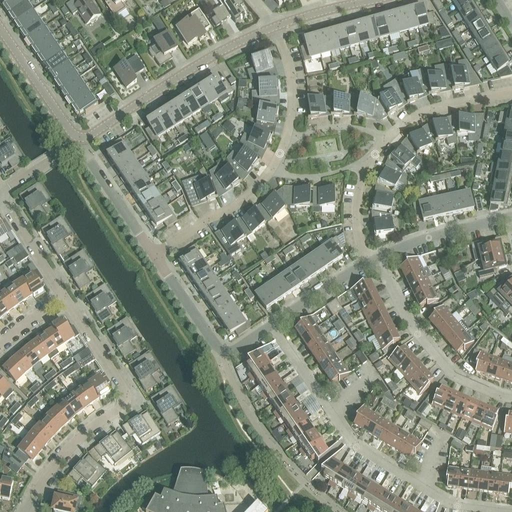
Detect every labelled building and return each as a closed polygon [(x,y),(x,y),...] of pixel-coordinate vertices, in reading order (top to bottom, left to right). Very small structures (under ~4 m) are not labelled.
[(9,15),(27,2),(25,0),(12,0),(3,6),(3,7),(5,5),(10,13),(9,15)] [(79,0),(73,0),(66,5),(73,15),(78,12),(87,25),(91,22),(92,23),(94,22),(96,21),(98,19),(97,18),(101,16),(100,14),(100,11),(98,11),(90,0),(84,0),(81,2),(79,0)] [(122,3),(125,0),(111,0),(105,4),(115,18),(126,10),(122,3)] [(221,25),(222,25),(221,24),(227,20),(231,17),(236,24),(241,20),(240,19),(243,18),(244,20),(245,19),(244,17),(246,16),(245,14),(243,11),(243,12),(241,9),(244,7),(240,1),(236,4),(233,0),(231,0),(231,1),(230,0),(219,0),(218,1),(222,6),(219,8),(219,7),(218,8),(212,12),(216,17),(212,20),(216,27),(221,25)] [(438,0),(436,0),(433,3),(439,13),(444,9),(438,0)] [(459,13),(473,4),(471,0),(459,0),(454,4),(459,13)] [(15,23),(33,11),(27,2),(9,15),(11,14),(16,22),(14,23),(15,23)] [(464,21),(479,12),(473,4),(459,13),(464,21)] [(413,9),(419,29),(419,28),(428,25),(429,27),(435,25),(432,13),(426,15),(424,7),(414,10),(413,9)] [(419,29),(413,9),(413,10),(404,13),(404,12),(403,12),(409,31),(418,28),(418,29),(419,29)] [(210,28),(199,10),(185,19),(187,22),(177,29),(188,46),(198,39),(200,42),(203,40),(199,33),(201,32),(202,33),(210,28)] [(20,32),(39,19),(33,11),(15,23),(16,22),(22,30),(20,31),(20,32)] [(393,14),(399,34),(408,31),(409,32),(409,31),(403,12),(403,13),(394,15),(394,14),(393,14)] [(470,30),(484,21),(479,12),(464,21),(470,30)] [(399,34),(393,14),(393,16),(384,18),(384,17),(389,37),(390,37),(389,36),(399,34)] [(389,37),(384,17),(383,17),(384,18),(374,21),(374,20),(379,40),(380,40),(380,39),(389,36),(389,37)] [(26,40),(45,27),(39,19),(20,32),(22,31),(28,39),(26,40)] [(379,40),(374,20),(374,21),(365,24),(364,23),(370,43),(370,42),(379,39),(379,40)] [(475,38),(489,29),(484,21),(470,30),(475,38)] [(65,26),(71,34),(75,31),(69,23),(67,25),(65,26)] [(370,43),(364,23),(364,24),(355,26),(354,25),(360,45),(369,42),(369,43),(370,43)] [(344,28),(350,48),(350,47),(359,45),(360,45),(354,25),(354,26),(354,27),(345,29),(345,28),(344,28)] [(32,49),(50,36),(45,27),(26,40),(28,39),(33,47),(32,48),(32,49)] [(84,28),(79,32),(85,40),(90,37),(84,28)] [(350,48),(344,28),(344,29),(335,32),(335,31),(340,51),(340,50),(350,48)] [(480,47),(495,38),(489,29),(475,38),(480,47)] [(325,34),(330,54),(331,54),(330,53),(340,50),(340,51),(335,31),(334,31),(335,32),(325,35),(325,34)] [(156,45),(148,50),(150,51),(149,52),(151,55),(153,59),(154,58),(160,67),(173,59),(169,54),(172,52),(178,49),(170,36),(168,33),(154,42),(156,45)] [(330,54),(325,34),(324,34),(325,35),(316,37),(315,36),(315,37),(321,56),(330,53),(330,54)] [(37,57),(38,57),(56,44),(50,36),(32,49),(34,48),(39,56),(37,57)] [(321,56),(315,37),(315,38),(305,40),(307,46),(300,48),(305,62),(311,60),(311,58),(320,56),(321,56)] [(486,56),(500,47),(495,38),(480,47),(486,56)] [(43,65),(62,53),(56,44),(38,57),(39,56),(45,64),(43,65)] [(491,64),(506,55),(500,47),(486,56),(491,64)] [(100,53),(97,48),(90,52),(94,57),(100,53)] [(49,74),(68,61),(62,53),(43,65),(43,66),(45,64),(51,72),(49,74)] [(404,53),(393,56),(394,63),(406,59),(404,53)] [(247,71),(250,81),(276,79),(271,63),(273,63),(270,55),(252,61),(255,69),(247,71)] [(506,55),(491,64),(500,78),(510,72),(507,67),(511,64),(506,55)] [(127,89),(128,88),(137,82),(133,77),(145,69),(136,56),(125,64),(124,64),(114,70),(127,89)] [(55,82),(73,70),(68,61),(49,74),(51,73),(56,81),(55,82)] [(463,87),(479,84),(480,83),(465,61),(458,62),(459,70),(451,72),(455,90),(463,89),(463,87)] [(452,89),(447,68),(446,65),(434,67),(436,75),(428,77),(431,95),(440,94),(439,92),(452,89)] [(60,90),(61,91),(79,78),(73,70),(55,82),(57,81),(62,89),(60,90)] [(417,99),(428,94),(425,79),(421,70),(407,76),(410,83),(403,86),(410,103),(418,100),(417,99)] [(66,99),(85,86),(79,78),(61,91),(62,90),(68,98),(66,99)] [(207,83),(218,100),(221,105),(230,99),(228,96),(233,92),(226,82),(221,85),(217,78),(208,84),(207,83)] [(397,111),(396,109),(407,103),(400,87),(395,80),(383,88),(387,95),(380,99),(390,115),(397,111)] [(252,102),(261,104),(278,107),(277,91),(278,91),(278,82),(259,83),(259,92),(252,92),(252,102)] [(110,98),(115,94),(107,83),(102,87),(110,98)] [(218,101),(218,100),(207,83),(207,84),(199,89),(199,88),(210,106),(210,105),(218,100),(218,101)] [(72,107),(91,95),(85,86),(66,99),(67,99),(68,98),(74,106),(72,107)] [(190,94),(201,111),(209,105),(209,106),(210,106),(199,88),(198,89),(199,90),(191,95),(190,94)] [(182,99),(181,99),(192,117),(193,117),(192,116),(200,111),(201,111),(190,94),(190,95),(182,100),(182,99)] [(91,95),(72,107),(72,108),(74,107),(79,114),(78,116),(84,112),(86,114),(98,106),(91,95)] [(334,97),(334,116),(342,116),(342,114),(354,114),(357,99),(349,99),(349,97),(334,97)] [(388,117),(378,101),(375,103),(375,101),(360,98),(357,117),(365,118),(365,117),(377,119),(376,121),(380,121),(388,117)] [(173,105),(184,122),(192,116),(192,117),(181,99),(181,100),(182,100),(174,106),(173,105)] [(307,101),(307,102),(308,102),(311,119),(319,118),(319,116),(331,114),(331,100),(323,101),(322,99),(307,101)] [(184,122),(173,105),(172,105),(173,106),(165,111),(164,110),(175,128),(175,127),(183,122),(184,122)] [(260,107),(257,122),(259,122),(258,128),(272,135),(275,119),(277,119),(279,111),(260,107)] [(175,128),(164,110),(164,111),(156,117),(156,116),(167,133),(175,127),(175,128)] [(303,122),(305,111),(295,110),(293,121),(303,122)] [(167,133),(156,116),(155,116),(156,117),(147,122),(150,127),(145,131),(153,144),(159,140),(158,138),(166,133),(167,133)] [(459,116),(459,135),(468,135),(468,143),(479,142),(484,117),(483,117),(467,118),(467,116),(459,116)] [(441,123),(441,121),(433,123),(438,141),(446,139),(449,146),(457,144),(456,118),(441,123)] [(228,121),(223,126),(231,133),(235,128),(228,121)] [(409,138),(419,154),(432,145),(431,143),(435,141),(430,126),(417,135),(416,133),(409,138)] [(244,134),(240,143),(259,160),(267,145),(268,146),(272,138),(255,130),(251,138),(244,134)] [(206,134),(200,138),(205,144),(211,141),(206,134)] [(511,136),(504,135),(502,145),(511,146),(511,136)] [(313,139),(314,155),(335,153),(334,138),(313,139)] [(108,161),(112,166),(129,154),(124,146),(125,144),(121,139),(111,146),(114,151),(107,156),(110,160),(108,161)] [(13,143),(13,144),(10,140),(1,145),(0,143),(0,164),(2,167),(8,163),(12,169),(5,174),(25,161),(13,143)] [(396,151),(390,158),(405,170),(410,164),(416,169),(420,165),(422,163),(408,141),(397,153),(396,151)] [(188,144),(182,148),(186,154),(192,150),(188,144)] [(500,155),(511,156),(511,146),(502,145),(500,155)] [(233,152),(226,160),(231,167),(241,181),(252,168),(253,170),(259,163),(244,151),(239,157),(233,152)] [(136,163),(129,154),(112,166),(112,167),(114,165),(116,169),(114,170),(118,175),(136,163)] [(511,156),(500,155),(498,165),(511,167),(511,156)] [(409,179),(402,172),(390,161),(383,175),(381,175),(378,182),(395,190),(398,183),(406,186),(409,179)] [(124,184),(142,172),(136,163),(118,175),(120,174),(122,178),(120,179),(124,184)] [(511,167),(498,165),(492,163),(490,173),(492,174),(511,177),(511,167)] [(217,167),(209,172),(218,197),(231,187),(232,189),(239,184),(229,169),(222,173),(217,167)] [(130,193),(148,181),(142,172),(124,184),(126,183),(128,186),(126,188),(130,193)] [(490,184),(494,185),(511,188),(511,182),(511,177),(492,174),(490,184)] [(199,178),(182,184),(191,207),(207,201),(208,203),(216,200),(209,182),(201,185),(199,178)] [(154,190),(148,181),(130,193),(132,192),(135,195),(133,197),(136,202),(154,190)] [(51,201),(39,183),(19,196),(19,197),(27,192),(31,198),(25,202),(28,207),(26,208),(36,223),(48,216),(47,215),(46,216),(41,207),(50,201),(51,202),(51,201)] [(509,198),(511,188),(494,185),(492,195),(509,198)] [(374,201),(372,209),(391,212),(394,197),(391,197),(392,192),(378,186),(376,201),(374,201)] [(284,187),(276,194),(286,207),(289,204),(295,204),(295,206),(310,207),(310,189),(302,188),(302,190),(290,190),(290,187),(284,187)] [(326,190),(313,191),(313,206),(320,205),(320,208),(335,207),(334,188),(326,189),(326,190)] [(142,211),(160,199),(154,190),(136,202),(138,201),(141,204),(139,206),(142,211)] [(460,194),(459,194),(464,213),(474,211),(470,192),(469,193),(460,195),(460,194)] [(450,196),(449,196),(454,216),(464,213),(459,194),(459,195),(450,197),(450,196)] [(268,202),(258,210),(267,221),(272,217),(274,219),(285,211),(273,195),(267,200),(268,202)] [(507,208),(509,198),(492,195),(489,212),(490,213),(498,211),(499,207),(507,208)] [(444,218),(454,216),(449,196),(449,197),(440,199),(439,199),(444,218)] [(477,211),(483,210),(481,198),(474,200),(477,211)] [(148,220),(166,208),(160,199),(142,211),(144,210),(147,213),(145,215),(148,220)] [(430,201),(429,201),(434,220),(444,218),(439,199),(430,202),(430,201)] [(423,222),(434,220),(429,201),(429,202),(420,204),(419,202),(413,203),(415,216),(422,214),(423,222)] [(172,216),(166,208),(148,220),(150,219),(153,222),(151,224),(155,229),(163,223),(167,228),(177,221),(173,215),(172,216)] [(248,216),(238,223),(246,235),(252,232),(253,233),(265,226),(254,210),(247,215),(248,216)] [(389,215),(374,212),(375,228),(374,228),(374,237),(393,234),(392,219),(390,220),(389,215)] [(48,241),(53,248),(58,257),(70,250),(69,249),(68,250),(63,241),(72,235),(72,236),(73,235),(61,217),(41,230),(41,231),(49,226),(53,232),(47,236),(49,241),(48,241)] [(228,229),(216,236),(230,257),(240,251),(236,244),(244,240),(234,223),(227,227),(228,229)] [(6,224),(2,227),(0,224),(0,239),(11,232),(6,224)] [(162,231),(149,237),(154,247),(167,241),(162,231)] [(343,258),(338,251),(343,248),(336,237),(330,241),(329,239),(321,244),(323,248),(335,265),(334,264),(343,258)] [(503,251),(502,248),(501,242),(493,244),(493,245),(487,246),(486,241),(471,244),(475,262),(481,260),(502,255),(502,252),(503,251)] [(11,261),(14,259),(24,252),(21,246),(7,255),(11,261)] [(203,261),(197,253),(198,252),(194,246),(184,253),(188,258),(181,263),(183,267),(181,268),(185,274),(203,261)] [(315,254),(326,271),(327,271),(326,270),(334,264),(334,265),(335,265),(323,248),(323,249),(315,254)] [(443,250),(438,251),(441,264),(447,262),(443,250)] [(83,251),(63,264),(63,265),(71,260),(75,266),(69,270),(71,275),(70,275),(80,291),(92,283),(91,283),(90,283),(85,274),(94,269),(94,270),(95,269),(83,251)] [(24,252),(14,259),(17,264),(28,257),(24,252)] [(306,260),(318,277),(318,276),(317,275),(325,270),(326,271),(315,254),(314,254),(315,254),(307,260),(306,259),(306,260)] [(503,258),(502,255),(481,260),(484,271),(478,273),(480,279),(494,275),(493,270),(499,268),(499,269),(507,267),(504,258),(503,258)] [(405,277),(423,269),(417,258),(406,263),(407,265),(401,268),(405,277)] [(298,265),(309,282),(310,282),(309,281),(317,276),(318,277),(306,260),(298,266),(298,265)] [(191,283),(209,270),(203,262),(203,261),(185,274),(187,273),(190,276),(188,277),(191,283)] [(457,264),(450,267),(454,273),(460,270),(457,264)] [(289,271),(301,288),(301,287),(309,282),(298,265),(298,266),(290,271),(289,271)] [(428,279),(423,269),(405,277),(411,288),(428,279)] [(197,292),(216,279),(215,279),(209,271),(210,270),(209,270),(191,283),(193,282),(196,285),(194,286),(197,292)] [(37,271),(36,272),(23,280),(34,297),(43,291),(38,283),(42,280),(37,271)] [(281,277),(293,294),(292,293),(300,287),(301,288),(289,271),(289,272),(282,277),(281,277)] [(273,283),(284,300),(284,299),(292,293),(292,294),(293,294),(281,277),(281,278),(273,283),(273,282),(273,283)] [(216,279),(197,292),(199,290),(202,294),(200,295),(203,300),(222,288),(221,288),(215,280),(216,279)] [(411,288),(416,298),(433,289),(428,279),(411,288)] [(490,293),(502,306),(507,302),(511,296),(511,279),(509,282),(509,283),(505,287),(501,283),(490,293)] [(34,297),(23,280),(14,286),(25,301),(33,296),(34,297)] [(352,289),(358,301),(375,293),(370,282),(364,286),(363,284),(352,289)] [(264,288),(276,305),(275,304),(283,299),(284,300),(273,283),(272,283),(273,283),(265,289),(264,288)] [(105,285),(85,298),(93,294),(97,300),(90,304),(93,308),(92,309),(102,325),(114,317),(113,317),(112,317),(106,308),(116,302),(116,303),(117,303),(105,285)] [(5,292),(16,307),(25,301),(14,286),(5,292)] [(455,287),(449,291),(451,295),(458,291),(455,287)] [(209,309),(228,297),(227,297),(221,289),(222,288),(203,300),(204,301),(206,299),(208,303),(206,304),(209,309)] [(276,305),(264,288),(264,289),(256,295),(266,310),(275,305),(275,306),(276,305)] [(438,300),(433,289),(416,298),(420,307),(427,304),(427,306),(438,300)] [(0,296),(0,302),(8,313),(16,307),(5,292),(0,296)] [(358,301),(362,311),(380,302),(375,293),(358,301)] [(460,293),(454,297),(456,301),(463,297),(460,293)] [(209,309),(210,310),(212,308),(214,312),(212,313),(216,318),(234,306),(233,306),(227,298),(228,297),(209,309)] [(331,303),(338,314),(343,310),(336,300),(331,303)] [(8,313),(0,302),(0,319),(0,320),(8,313)] [(362,311),(367,320),(384,312),(380,302),(362,311)] [(338,314),(331,303),(326,306),(333,317),(338,314)] [(472,313),(477,308),(474,305),(469,310),(472,313)] [(222,327),(240,315),(240,314),(239,315),(233,306),(234,306),(216,318),(216,319),(218,317),(220,321),(218,322),(222,327)] [(430,320),(436,328),(451,316),(443,306),(434,314),(435,316),(430,320)] [(477,308),(472,313),(475,317),(480,312),(477,308)] [(367,320),(372,330),(389,321),(384,312),(367,320)] [(240,336),(251,329),(247,323),(245,324),(240,315),(222,327),(224,326),(226,330),(224,331),(228,336),(237,330),(240,336)] [(458,325),(451,316),(436,328),(444,337),(458,325)] [(302,339),(318,328),(310,317),(300,324),(301,326),(295,329),(302,339)] [(124,358),(136,351),(135,351),(134,351),(128,342),(138,336),(138,337),(139,337),(127,319),(107,332),(115,327),(118,333),(112,337),(115,342),(114,342),(124,358)] [(375,336),(377,339),(394,331),(389,321),(372,330),(375,336)] [(73,327),(69,330),(63,322),(53,328),(54,330),(55,329),(65,345),(79,336),(73,327)] [(486,323),(480,328),(483,332),(489,327),(486,323)] [(466,333),(458,325),(444,337),(451,346),(466,333)] [(308,348),(324,337),(318,328),(302,339),(308,348)] [(65,345),(55,329),(54,330),(46,335),(56,350),(65,345)] [(399,341),(394,331),(377,339),(382,351),(393,346),(393,344),(399,341)] [(474,343),(466,333),(451,346),(458,354),(463,349),(464,351),(474,343)] [(37,342),(48,356),(51,360),(59,354),(56,350),(46,335),(37,342)] [(314,356),(330,346),(324,337),(308,348),(314,356)] [(48,356),(37,342),(28,348),(40,362),(48,356)] [(271,344),(260,352),(263,356),(274,349),(271,344)] [(330,346),(314,356),(320,365),(336,354),(330,346)] [(392,347),(382,351),(384,355),(393,349),(392,347)] [(40,362),(28,348),(20,355),(32,369),(40,362)] [(77,364),(91,355),(88,349),(74,358),(77,364)] [(388,360),(397,370),(411,357),(404,349),(399,353),(397,352),(388,360)] [(354,355),(362,366),(367,362),(360,351),(354,355)] [(470,363),(478,365),(476,372),(486,375),(492,357),(480,353),(474,351),(470,363)] [(248,376),(250,379),(269,366),(263,356),(260,352),(248,360),(251,364),(247,367),(251,373),(248,376)] [(161,371),(149,353),(142,357),(136,361),(129,366),(137,361),(141,368),(134,372),(137,376),(136,377),(146,392),(158,385),(157,384),(156,385),(150,376),(159,370),(160,371),(161,371)] [(276,358),(279,362),(285,358),(283,353),(276,358)] [(336,354),(320,365),(326,374),(342,363),(336,354)] [(32,369),(20,355),(12,362),(24,376),(32,369)] [(91,355),(77,364),(81,370),(95,361),(91,355)] [(370,360),(372,364),(379,359),(376,355),(370,360)] [(397,370),(404,378),(419,365),(411,357),(397,370)] [(492,357),(486,375),(495,379),(502,360),(492,357)] [(279,362),(276,358),(270,362),(273,366),(279,362)] [(502,360),(495,379),(505,382),(511,364),(502,360)] [(24,376),(12,362),(4,370),(16,383),(24,376)] [(381,362),(374,366),(377,370),(383,366),(381,362)] [(326,374),(332,383),(338,380),(339,381),(349,374),(342,363),(326,374)] [(404,378),(411,386),(426,373),(419,365),(404,378)] [(269,366),(250,379),(252,382),(256,380),(260,386),(276,375),(269,366)] [(49,374),(52,378),(57,375),(54,370),(49,374)] [(289,377),(292,381),(298,377),(296,372),(289,377)] [(433,381),(426,373),(411,386),(420,395),(429,387),(428,386),(433,381)] [(52,378),(49,374),(44,378),(48,382),(52,378)] [(101,400),(110,394),(105,386),(109,383),(104,375),(90,384),(101,400)] [(276,375),(260,386),(264,392),(261,395),(263,398),(282,385),(276,375)] [(292,381),(289,377),(283,381),(286,385),(292,381)] [(0,395),(2,397),(6,401),(14,393),(0,379),(0,395)] [(88,380),(79,386),(81,390),(91,404),(100,399),(101,401),(101,400),(90,384),(88,380)] [(389,388),(396,384),(393,380),(387,384),(389,388)] [(49,385),(52,389),(57,386),(53,381),(49,385)] [(34,386),(38,391),(42,387),(39,382),(34,386)] [(381,382),(376,385),(383,396),(388,392),(381,382)] [(396,384),(389,388),(392,392),(398,387),(396,384)] [(273,405),(289,394),(282,385),(263,398),(265,401),(269,399),(273,405)] [(38,391),(34,386),(30,391),(33,395),(38,391)] [(70,393),(72,396),(83,411),(91,404),(81,390),(79,386),(70,393)] [(171,386),(151,399),(151,400),(158,395),(163,401),(156,406),(159,410),(158,411),(168,426),(179,419),(179,418),(178,419),(172,410),(181,404),(182,405),(183,405),(171,386)] [(432,405),(443,410),(451,393),(441,389),(438,395),(437,394),(432,405)] [(302,395),(305,399),(311,395),(308,391),(302,395)] [(381,403),(390,409),(393,403),(394,401),(388,392),(383,396),(384,397),(381,403)] [(83,411),(72,396),(70,393),(61,400),(75,417),(83,411)] [(453,414),(460,397),(451,393),(443,410),(453,414)] [(276,417),(295,403),(289,394),(273,405),(277,411),(274,413),(276,417)] [(305,399),(302,395),(296,400),(299,404),(305,399)] [(31,401),(35,405),(39,401),(36,397),(31,401)] [(462,418),(470,401),(460,397),(453,414),(462,418)] [(61,400),(53,407),(55,410),(68,424),(75,417),(61,400)] [(35,405),(31,401),(27,405),(31,409),(35,405)] [(471,422),(479,405),(470,401),(462,418),(471,422)] [(415,402),(410,408),(414,411),(419,405),(415,402)] [(424,402),(416,413),(421,416),(429,406),(424,402)] [(13,407),(17,411),(21,407),(17,403),(13,407)] [(295,403),(276,417),(278,420),(281,418),(286,424),(301,413),(295,403)] [(481,427),(488,409),(479,405),(471,422),(481,427)] [(17,411),(13,407),(9,412),(13,416),(17,411)] [(354,424),(364,430),(374,414),(363,407),(356,418),(358,419),(354,424)] [(488,409),(481,427),(492,432),(497,420),(496,420),(498,413),(488,409)] [(47,418),(60,431),(68,424),(55,410),(47,418)] [(315,414),(318,418),(324,414),(321,410),(315,414)] [(123,427),(122,427),(127,434),(129,438),(130,439),(130,438),(136,434),(143,445),(142,445),(142,446),(161,434),(147,412),(146,412),(147,414),(136,421),(135,419),(123,427)] [(289,435),(308,422),(301,413),(286,424),(290,430),(286,432),(289,435)] [(15,418),(19,422),(23,418),(19,414),(15,418)] [(318,418),(315,414),(309,418),(312,423),(318,418)] [(373,436),(383,420),(374,414),(364,430),(373,436)] [(1,422),(5,426),(9,421),(4,418),(1,422)] [(19,422),(15,418),(11,423),(15,427),(19,422)] [(40,426),(53,438),(60,431),(47,418),(40,426)] [(383,420),(373,436),(382,442),(392,425),(383,420)] [(418,425),(429,432),(432,426),(421,420),(418,425)] [(308,422),(289,435),(291,439),(294,436),(298,443),(314,432),(308,422)] [(392,425),(382,442),(391,447),(401,431),(392,425)] [(40,426),(32,434),(46,445),(53,438),(40,426)] [(328,433),(331,437),(337,433),(334,429),(328,433)] [(462,441),(466,434),(460,430),(456,438),(462,441)] [(115,466),(128,456),(132,452),(124,441),(121,438),(116,431),(116,432),(117,433),(107,442),(105,440),(94,449),(93,449),(102,460),(102,459),(107,454),(115,465),(114,465),(115,466)] [(401,431),(391,447),(400,453),(410,436),(401,431)] [(314,432),(298,443),(303,449),(299,451),(302,454),(321,441),(314,432)] [(331,437),(328,433),(322,437),(324,441),(331,437)] [(32,434),(25,442),(40,453),(46,445),(32,434)] [(410,436),(400,453),(410,459),(413,453),(415,454),(422,443),(410,436)] [(454,440),(451,445),(462,452),(465,447),(454,440)] [(321,441),(302,454),(304,458),(307,455),(311,462),(315,459),(318,463),(329,453),(321,441)] [(15,456),(25,464),(29,459),(33,462),(40,453),(25,442),(19,451),(15,456)] [(15,456),(5,448),(3,458),(9,463),(10,461),(20,469),(25,464),(15,456)] [(347,457),(351,460),(355,453),(351,451),(347,457)] [(92,489),(106,473),(107,472),(87,455),(88,457),(80,466),(78,465),(68,476),(78,486),(79,485),(78,484),(82,479),(92,488),(91,489),(92,489)] [(351,460),(347,457),(343,463),(347,466),(351,460)] [(328,485),(331,487),(344,467),(332,460),(321,471),(326,474),(324,478),(330,482),(328,485)] [(366,469),(371,472),(375,465),(370,463),(366,469)] [(354,473),(344,467),(331,487),(335,489),(337,486),(343,490),(354,473)] [(488,493),(491,474),(491,469),(481,467),(480,472),(478,491),(488,493)] [(448,480),(447,487),(458,488),(460,470),(448,468),(446,480),(448,480)] [(371,472),(366,469),(363,475),(367,478),(371,472)] [(181,470),(180,474),(172,494),(164,491),(161,499),(155,497),(150,507),(147,511),(225,511),(224,506),(219,507),(218,498),(209,499),(206,474),(203,472),(199,471),(196,471),(194,470),(191,470),(189,470),(186,470),(183,470),(181,470)] [(468,490),(470,471),(460,470),(458,488),(468,490)] [(478,491),(480,472),(470,471),(468,490),(478,491)] [(354,473),(343,490),(350,494),(347,497),(351,499),(363,479),(354,473)] [(498,494),(501,475),(491,474),(488,493),(498,494)] [(386,481),(390,484),(394,477),(390,475),(386,481)] [(511,476),(501,475),(498,494),(509,495),(510,489),(511,489),(511,485),(511,476)] [(363,479),(351,499),(354,501),(356,498),(363,502),(373,485),(363,479)] [(0,480),(0,499),(1,499),(9,501),(13,483),(2,480),(2,481),(0,480)] [(390,484),(386,481),(382,487),(386,490),(390,484)] [(383,491),(373,485),(363,502),(369,506),(367,509),(370,511),(383,491)] [(405,493),(410,496),(413,489),(409,487),(405,493)] [(383,491),(370,511),(371,511),(374,511),(376,510),(379,511),(382,511),(392,497),(383,491)] [(56,500),(54,511),(57,511),(74,511),(76,505),(79,506),(81,498),(58,493),(59,494),(58,500),(56,500)] [(410,496),(405,493),(401,499),(406,502),(410,496)] [(396,511),(402,503),(392,497),(382,511),(396,511)] [(425,505),(429,508),(433,501),(429,499),(425,505)] [(266,511),(258,503),(257,504),(256,505),(248,511),(266,511)] [(409,511),(411,509),(402,503),(396,511),(409,511)]
